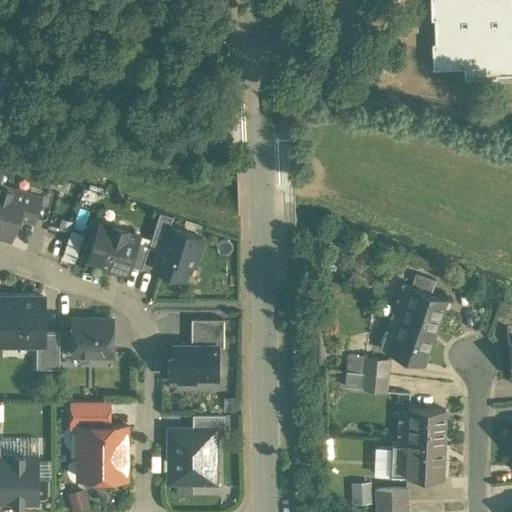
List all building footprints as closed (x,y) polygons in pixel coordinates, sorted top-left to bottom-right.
[(511,3),(511,1),(509,1),(509,3),(479,4),(479,2),(477,2),(479,47),(480,46),(480,45),(510,43),(511,76),(511,3)] [(1,182),(0,185),(0,232),(11,236),(19,213),(34,218),(41,195),(1,182)] [(149,244),(161,248),(169,224),(172,214),(160,210),(152,236),(149,244)] [(111,227),(99,223),(88,257),(127,269),(130,263),(139,232),(128,228),(129,226),(113,221),(111,227)] [(203,235),(169,224),(161,248),(155,266),(185,276),(190,261),(194,263),(203,235)] [(152,236),(139,232),(130,263),(142,266),(149,244),(152,236)] [(447,297),(412,285),(400,317),(436,329),(447,297)] [(44,293),(2,293),(2,309),(0,311),(0,323),(2,325),(2,341),(37,341),(44,341),(44,329),(44,293)] [(72,316),(60,316),(60,329),(60,340),(72,340),(72,316)] [(114,316),(72,316),(72,340),(72,352),(94,352),(96,353),(103,353),(106,352),(113,352),(114,316)] [(436,329),(400,317),(389,350),(424,362),(436,329)] [(195,320),(195,346),(222,346),(227,345),(226,320),(195,320)] [(60,329),(44,329),(44,341),(37,341),(37,365),(60,365),(60,340),(60,329)] [(178,383),(222,382),(222,346),(195,346),(178,346),(178,383)] [(391,385),(392,351),(348,351),(348,385),(391,385)] [(109,398),(73,398),(73,423),(79,423),(79,422),(109,423),(109,398)] [(446,407),(409,406),(408,440),(445,442),(446,407)] [(216,426),(216,434),(225,433),(225,412),(193,412),(193,426),(216,426)] [(109,423),(79,422),(79,423),(79,475),(127,475),(127,423),(109,423)] [(170,481),(217,480),(216,434),(216,426),(193,426),(169,426),(169,456),(165,456),(165,466),(169,466),(170,481)] [(445,442),(408,440),(407,446),(406,474),(443,476),(445,442)] [(407,446),(392,446),(391,474),(406,475),(406,474),(407,446)] [(0,453),(0,452),(0,500),(14,501),(14,503),(24,503),(24,501),(39,501),(40,453),(25,453),(24,451),(15,451),(15,453),(0,453)] [(354,479),(355,499),(374,498),(372,478),(354,479)] [(408,485),(376,487),(377,503),(409,502),(408,485)] [(85,489),(70,493),(74,508),(89,504),(85,489)] [(409,511),(409,502),(377,503),(377,511),(409,511)]
